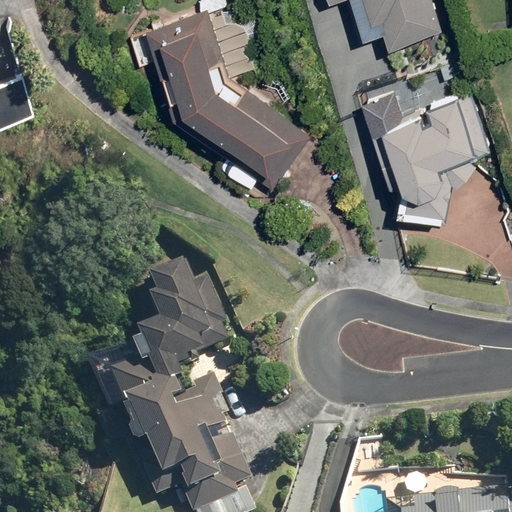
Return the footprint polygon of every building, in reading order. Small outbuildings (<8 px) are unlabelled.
[(394,42),(446,25),(438,0),(348,0),(362,42),(391,33),(394,42)] [(313,130),(233,74),(212,4),(151,21),(178,110),(278,181),(313,130)] [(403,184),(399,207),(452,215),(457,184),(487,151),(463,89),(408,111),(398,86),(367,98),(402,185),(403,184)] [(40,88),(3,102),(16,137),(53,124),(40,88)] [(230,322),(211,278),(198,284),(190,263),(157,277),(164,295),(154,300),(165,324),(150,331),(154,341),(142,346),(148,360),(115,374),(129,407),(134,405),(158,461),(144,467),(158,497),(183,487),(193,511),(256,511),(260,511),(250,488),(241,492),(238,486),(254,479),(235,435),(218,442),(214,432),(229,426),(219,402),(227,398),(217,374),(196,383),(199,391),(188,396),(183,384),(192,380),(187,369),(197,364),(195,361),(212,353),(211,350),(232,341),(224,324),(230,322)] [(511,511),(511,485),(462,492),(457,490),(449,490),(444,491),(440,494),(388,500),(389,511),(511,511)]
